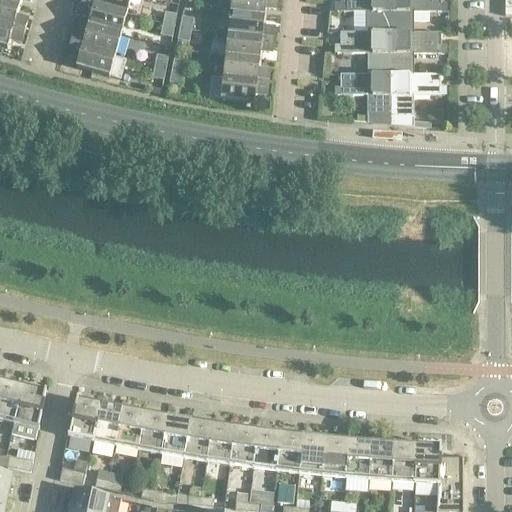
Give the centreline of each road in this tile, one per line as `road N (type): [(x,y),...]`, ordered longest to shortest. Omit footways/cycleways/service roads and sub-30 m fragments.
road 1 (residential): [(494,412),(63,361)]
road 2 (residential): [(494,412),(493,0)]
road 3 (residential): [(31,511),(63,361)]
road 4 (residential): [(282,121),(294,0)]
